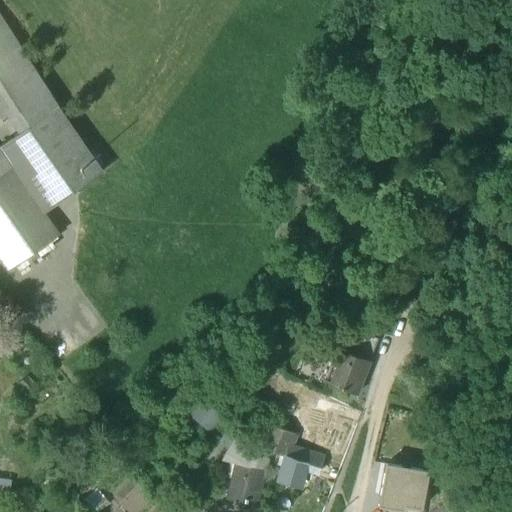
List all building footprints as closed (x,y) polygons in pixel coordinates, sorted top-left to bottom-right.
[(0,71),(33,122),(58,105),(0,16),(0,71)] [(33,122),(0,145),(0,172),(10,166),(42,213),(102,172),(58,105),(33,122)] [(1,174),(0,174),(0,252),(8,264),(55,232),(42,213),(10,166),(0,172),(1,174)] [(378,337),(352,327),(346,343),(371,354),(378,337)] [(344,349),(337,346),(324,380),(356,392),(369,359),(344,349)] [(224,417),(202,399),(188,417),(209,435),(224,417)] [(295,435),(269,423),(261,446),(287,456),(287,454),(288,454),(290,445),(291,446),(295,435)] [(262,453),(240,432),(227,454),(236,461),(234,464),(253,468),(262,453)] [(291,446),(290,445),(288,454),(287,454),(287,456),(279,479),(298,485),(304,466),(317,470),(322,455),(291,446)] [(253,468),(234,464),(226,499),(256,506),(264,471),(253,468)] [(420,511),(429,472),(386,464),(378,506),(389,508),(388,511),(420,511)] [(440,497),(426,506),(429,511),(434,511),(445,505),(440,497)]
